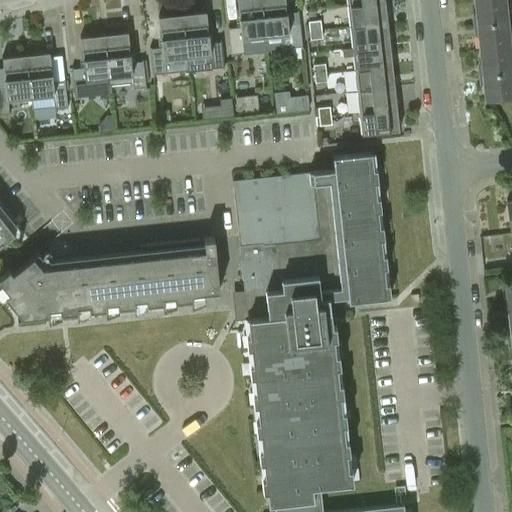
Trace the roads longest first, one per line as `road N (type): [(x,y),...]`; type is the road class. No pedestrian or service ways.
road 1 (residential): [(486,511),(447,170)]
road 2 (residential): [(447,170),(429,0)]
road 3 (tertiary): [(82,511),(0,416)]
